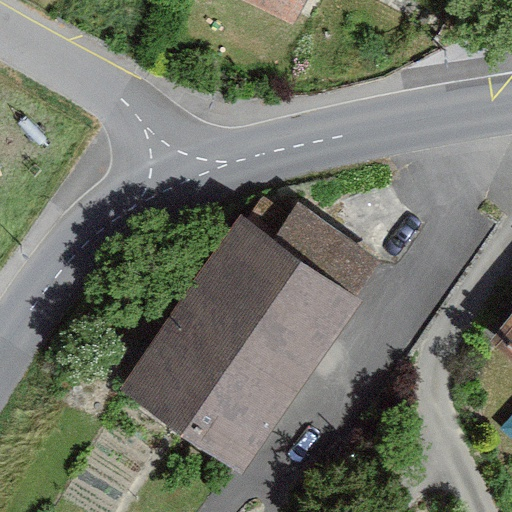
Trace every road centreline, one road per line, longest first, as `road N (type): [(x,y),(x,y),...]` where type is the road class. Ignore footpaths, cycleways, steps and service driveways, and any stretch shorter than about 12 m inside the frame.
road 1 (tertiary): [(511,106),(177,171)]
road 2 (tertiary): [(177,171),(61,268),(0,359)]
road 3 (residential): [(0,26),(113,93),(177,171)]
